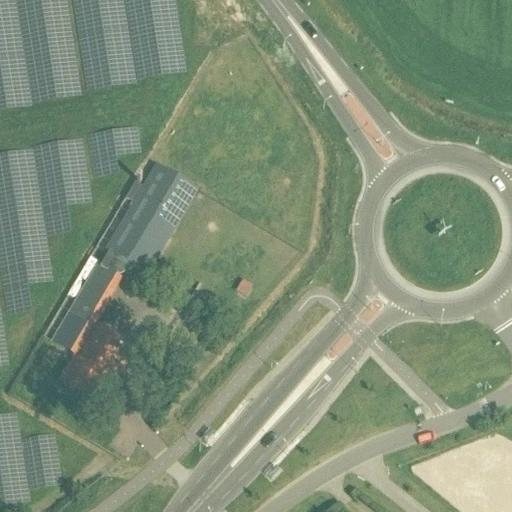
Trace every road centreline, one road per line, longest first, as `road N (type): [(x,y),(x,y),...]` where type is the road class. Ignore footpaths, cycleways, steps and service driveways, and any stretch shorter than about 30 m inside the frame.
road 1 (unclassified): [(281,511),(382,449),(511,394)]
road 2 (primary): [(193,511),(307,388)]
road 3 (primary): [(428,162),(326,61)]
road 4 (primary): [(326,61),(381,192)]
road 5 (primary): [(307,388),(411,307)]
road 6 (primary): [(377,281),(307,388)]
